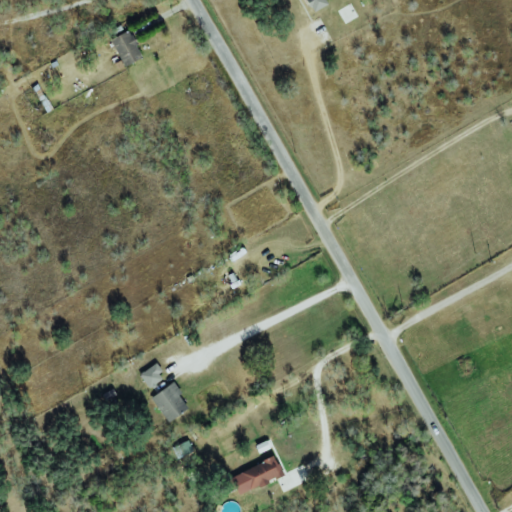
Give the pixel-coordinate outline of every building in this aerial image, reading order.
[(304,0),(311,13),(326,5),(323,0),(304,0)] [(109,41),(123,67),(142,57),(127,31),(109,41)] [(154,365),(138,374),(147,389),(162,380),(154,365)] [(176,395),(180,393),(172,382),(149,399),(167,423),(186,409),(176,395)] [(238,495),(282,478),(274,458),(230,475),(238,495)]
